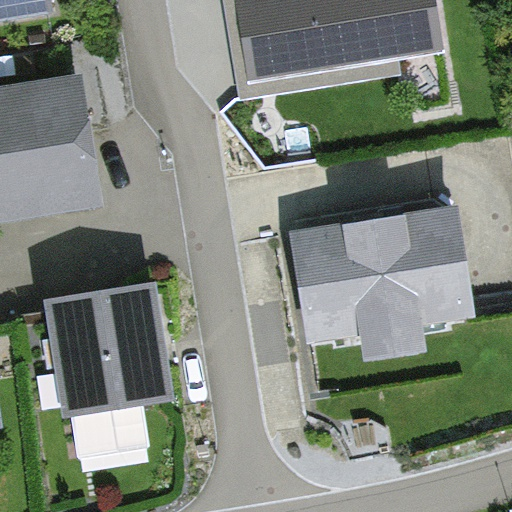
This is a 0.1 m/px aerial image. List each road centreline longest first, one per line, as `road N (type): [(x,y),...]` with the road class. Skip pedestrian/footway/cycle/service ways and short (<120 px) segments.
road 1 (residential): [(254,511),(201,166),(161,88),(143,0)]
road 2 (unclassified): [(371,511),(511,477)]
